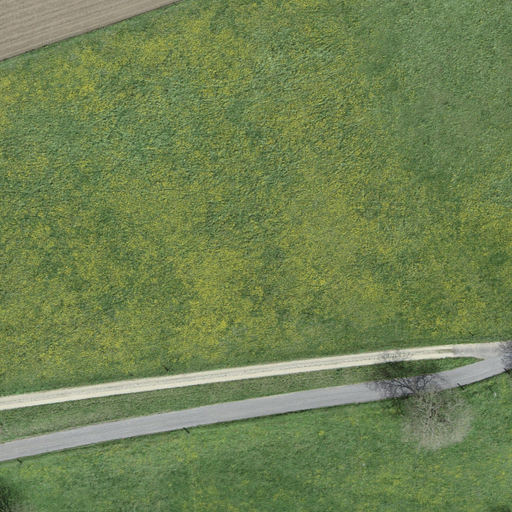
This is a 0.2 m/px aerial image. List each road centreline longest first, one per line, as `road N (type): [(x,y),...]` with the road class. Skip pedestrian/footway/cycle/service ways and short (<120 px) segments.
road 1 (unclassified): [(511,359),(0,453)]
road 2 (track): [(511,350),(0,407)]
